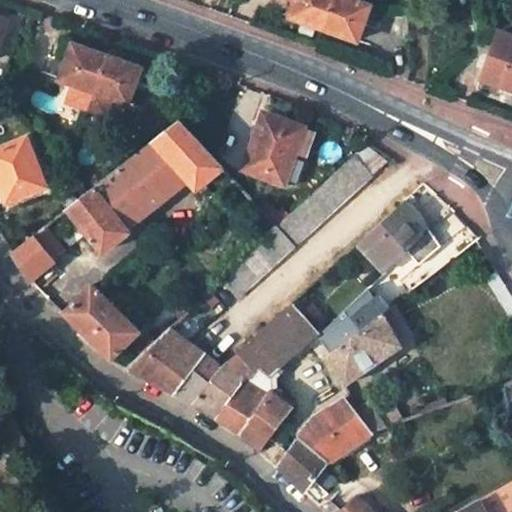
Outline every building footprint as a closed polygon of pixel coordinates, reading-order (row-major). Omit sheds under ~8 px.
[(297,0),(297,1),(291,18),(326,31),(336,0),(297,0)] [(336,0),(326,31),(357,42),(370,6),(352,0),(336,0)] [(511,39),(501,35),(484,81),(511,90),(511,39)] [(108,58),(74,46),(62,79),(76,84),(69,102),(89,109),(108,58)] [(129,104),(141,70),(108,58),(89,109),(108,117),(115,99),(129,104)] [(304,129),(264,114),(244,172),(283,187),(296,152),(304,129)] [(196,191),(224,168),(179,120),(152,141),(187,182),(196,191)] [(296,152),(305,155),(313,132),(304,129),(296,152)] [(27,140),(0,150),(0,185),(7,205),(46,189),(27,140)] [(127,230),(187,182),(152,141),(95,187),(127,230)] [(386,162),(366,144),(354,156),(372,175),(386,162)] [(219,280),(237,298),(372,175),(354,156),(219,280)] [(67,210),(103,254),(130,234),(127,230),(95,187),(67,210)] [(418,216),(404,201),(355,245),(384,274),(389,269),(423,237),(410,223),(418,216)] [(431,229),(418,216),(410,223),(423,237),(429,232),(431,229)] [(67,252),(46,226),(34,236),(55,262),(67,252)] [(450,261),(429,232),(423,237),(389,269),(407,294),(450,261)] [(34,236),(12,253),(31,283),(55,262),(34,236)] [(140,334),(100,293),(93,286),(64,314),(111,360),(140,334)] [(318,333),(291,303),(253,338),(280,366),(318,333)] [(357,311),(319,341),(330,354),(369,324),(357,311)] [(402,347),(382,314),(369,324),(330,354),(327,357),(344,386),(402,347)] [(222,367),(167,328),(125,369),(179,397),(216,420),(244,380),(227,362),(222,367)] [(216,420),(239,434),(269,393),(268,378),(280,366),(253,338),(227,362),(244,380),(216,420)] [(511,382),(503,386),(511,418),(511,382)] [(239,434),(259,451),(292,408),(269,393),(239,434)] [(313,416),(297,438),(327,464),(327,463),(329,464),(373,432),(357,413),(344,398),(313,416)] [(370,404),(357,413),(373,432),(384,428),(370,404)] [(276,466),(305,492),(327,464),(297,438),(276,466)] [(511,511),(511,480),(492,492),(500,511),(511,511)] [(500,511),(492,492),(456,511),(500,511)] [(340,511),(367,511),(366,509),(368,507),(356,496),(341,510),(340,511)]
